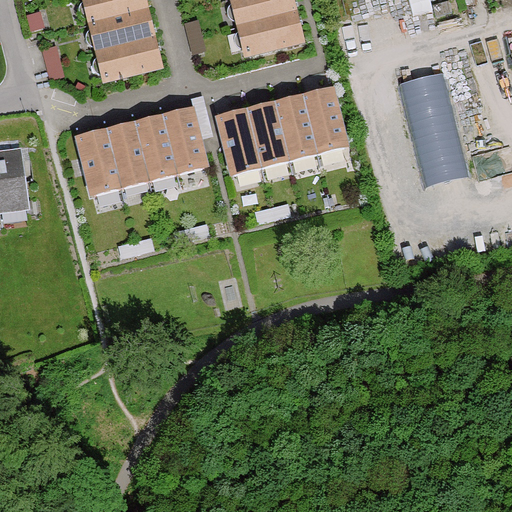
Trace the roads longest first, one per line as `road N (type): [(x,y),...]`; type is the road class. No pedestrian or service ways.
road 1 (track): [(511,272),(324,303),(259,326),(175,392),(106,511)]
road 2 (residential): [(0,103),(35,98),(72,113),(325,63)]
